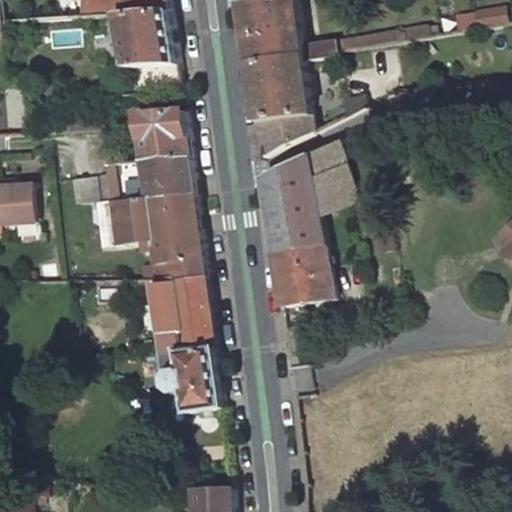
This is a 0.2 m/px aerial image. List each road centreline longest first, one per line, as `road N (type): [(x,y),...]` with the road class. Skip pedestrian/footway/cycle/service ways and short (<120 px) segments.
road 1 (secondary): [(274,511),(236,184)]
road 2 (residential): [(511,74),(438,82),(236,184)]
road 3 (secondary): [(236,184),(214,0)]
